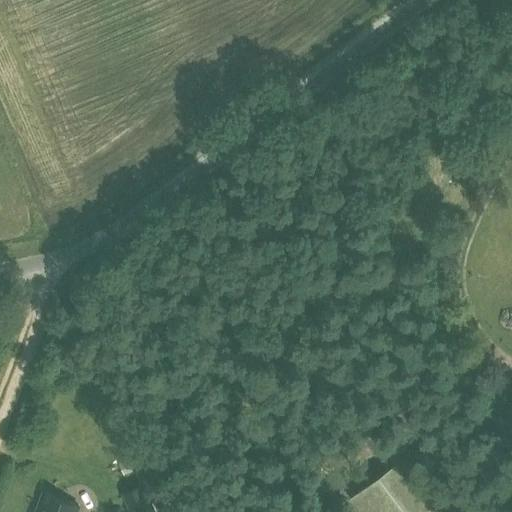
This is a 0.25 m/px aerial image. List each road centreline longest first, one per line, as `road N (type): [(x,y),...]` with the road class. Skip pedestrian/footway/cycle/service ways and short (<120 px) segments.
road 1 (unclassified): [(0,272),(55,265),(96,249),(426,0)]
road 2 (track): [(55,265),(0,432)]
